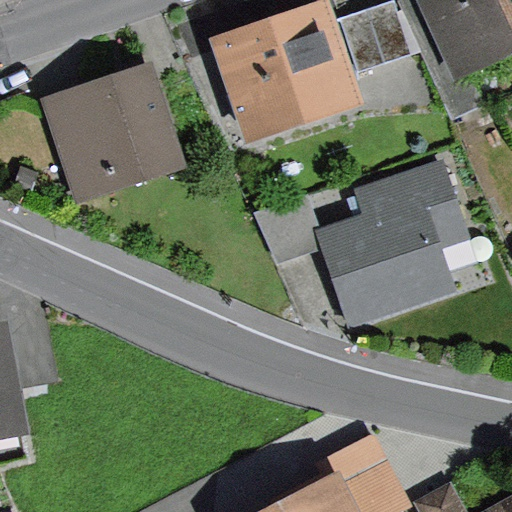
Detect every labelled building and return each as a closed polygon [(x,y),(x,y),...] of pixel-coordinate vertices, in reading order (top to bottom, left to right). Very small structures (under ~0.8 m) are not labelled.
[(511,36),(511,0),(424,0),(402,10),(447,111),(480,96),(463,59),(511,36)] [(394,1),(366,10),(384,64),(412,55),(394,1)] [(384,64),(366,10),(339,19),(358,73),(384,64)] [(342,96),(316,18),(231,47),(258,125),(342,96)] [(190,162),(152,54),(39,93),(76,201),(190,162)] [(441,165),(359,193),(369,221),(321,237),(349,319),(450,285),(436,245),(465,235),(441,165)] [(261,211),(277,252),(327,232),(311,191),(261,211)] [(0,429),(17,426),(0,333),(0,429)] [(358,511),(395,493),(380,463),(329,490),(331,493),(311,503),(304,491),(275,506),(278,511),(358,511)] [(461,511),(449,488),(419,504),(423,511),(511,511),(511,504),(497,511),(461,511)]
